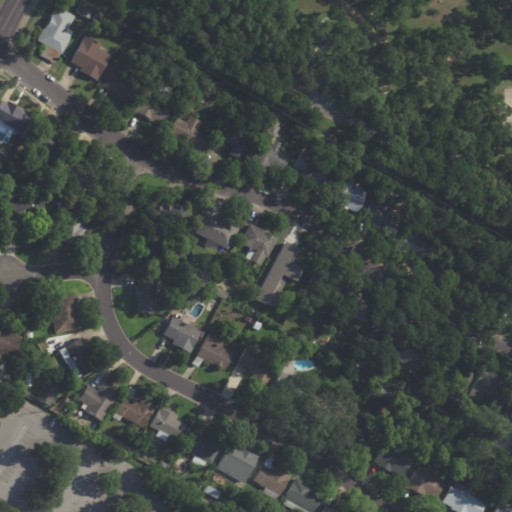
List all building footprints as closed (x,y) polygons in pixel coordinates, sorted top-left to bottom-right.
[(65,28),(61,35),(67,38),(53,63),(37,55),(42,44),(34,40),(53,5),(72,15),(65,28)] [(79,5),(91,12),(87,19),(75,13),(79,5)] [(94,13),(99,16),(96,21),(91,18),(94,13)] [(93,41),(99,44),(97,49),(105,53),(107,50),(110,52),(95,80),(77,71),(79,67),(69,62),(83,35),(93,41)] [(115,96),(116,95),(98,85),(109,65),(141,82),(128,105),(114,97),(115,96)] [(198,70),(212,78),(209,83),(205,81),(199,90),(190,84),(198,70)] [(144,118),(131,112),(142,91),(170,106),(160,126),(144,118)] [(191,91),(194,93),(190,101),(186,99),(191,91)] [(0,101),(4,103),(5,101),(20,109),(19,111),(28,116),(19,133),(0,123),(0,101)] [(178,139),(166,132),(175,117),(184,122),(188,115),(199,122),(195,128),(207,135),(198,151),(187,145),(185,148),(178,144),(180,141),(178,139)] [(272,137),(264,133),(271,119),(277,123),(275,126),(278,127),(272,137)] [(227,153),(231,146),(223,142),(225,140),(215,135),(221,122),(252,139),(240,161),(227,153)] [(39,126),(53,137),(52,139),(60,146),(49,160),(24,141),(37,125),(39,126)] [(300,133),(297,141),(291,138),(294,130),(300,133)] [(280,144),(276,151),(287,156),(278,171),(267,165),(265,169),(248,160),(259,141),(264,144),(265,143),(269,146),(273,139),(280,144)] [(301,174),(299,174),(300,172),(291,167),(300,150),(330,166),(315,192),(303,185),(307,178),(301,174)] [(69,161),(84,173),(73,187),(51,170),(62,156),(69,161)] [(15,163),(21,167),(18,172),(12,168),(15,163)] [(340,174),(353,181),(349,188),(351,189),(353,185),(366,192),(354,213),(347,209),(345,211),(324,198),(339,173),(340,174)] [(25,198),(42,201),(39,220),(18,217),(17,224),(0,222),(3,195),(12,197),(12,192),(20,193),(20,198),(25,198)] [(379,229),(370,225),(371,223),(360,218),(369,201),(375,204),(380,194),(390,200),(385,210),(402,220),(391,240),(378,233),(380,230),(379,229)] [(82,209),(80,220),(81,220),(79,227),(84,228),(80,246),(57,241),(65,204),(82,207),(82,209)] [(181,221),(150,221),(150,205),(181,205),(181,221)] [(212,216),(222,221),(224,219),(238,226),(226,249),(194,233),(205,212),(212,216)] [(256,227),(276,238),(266,258),(264,256),(259,266),(244,258),(249,248),(238,243),(248,223),(256,227)] [(419,231),(422,232),(419,238),(431,245),(419,265),(392,249),(404,229),(412,233),(415,228),(419,231)] [(141,246),(141,234),(165,234),(165,268),(141,268),(141,246)] [(280,250),(294,258),(297,252),(310,259),(298,281),(269,264),(278,249),(280,250)] [(434,273),(427,269),(438,251),(449,258),(438,276),(434,273)] [(206,269),(209,281),(201,283),(197,271),(206,269)] [(320,274),(341,285),(331,303),(321,298),(318,303),(310,298),(312,294),(303,289),(313,270),(320,274)] [(132,297),(132,285),(134,285),(134,279),(141,279),(141,273),(152,273),(152,279),(155,279),(155,280),(160,280),(160,292),(155,292),(155,313),(135,313),(135,299),(132,299),(132,297)] [(489,309),(459,293),(468,277),(480,283),(484,277),(501,286),(489,309)] [(221,289),(226,292),(222,299),(210,293),(214,286),(221,289)] [(347,291),(362,300),(362,301),(373,307),(364,323),(336,308),(345,291),(347,291)] [(500,309),(511,315),(511,293),(508,291),(500,309)] [(73,297),(79,329),(53,334),(47,298),(73,293),(73,297)] [(256,301),(268,307),(263,317),(251,311),(256,301)] [(181,316),(187,320),(185,324),(198,332),(186,353),(169,344),(171,340),(160,334),(161,333),(157,331),(161,324),(165,325),(170,316),(179,321),(181,316)] [(374,321),(402,336),(392,355),(363,338),(374,320),(374,321)] [(256,322),(261,324),(257,331),(252,328),(256,322)] [(0,326),(4,328),(3,330),(20,338),(11,360),(0,355),(0,326)] [(196,367),(190,364),(206,333),(222,342),(219,347),(230,353),(221,370),(201,359),(197,367),(196,367)] [(72,335),(75,339),(79,337),(96,366),(73,380),(57,350),(65,346),(61,340),(72,334),(72,335)] [(311,337),(315,340),(312,346),(307,343),(311,337)] [(410,339),(440,354),(427,381),(403,369),(405,364),(396,360),(407,337),(410,339)] [(345,344),(353,348),(347,360),(339,355),(345,344)] [(251,376),(252,375),(234,366),(245,345),(276,362),(262,388),(248,381),(251,376)] [(448,355),(466,364),(464,368),(472,371),(460,395),(433,382),(447,354),(448,355)] [(492,373),(503,380),(503,381),(511,386),(511,388),(503,404),(473,386),(483,370),(487,373),(488,371),(492,373)] [(22,371),(30,371),(30,388),(23,388),(22,371)] [(281,373),(307,387),(298,405),(269,390),(278,371),(281,373)] [(57,392),(48,406),(41,402),(40,404),(36,402),(37,399),(35,398),(44,384),(57,392)] [(101,387),(114,396),(97,420),(81,410),(84,405),(78,401),(88,386),(95,391),(99,385),(101,387)] [(130,387),(134,390),(129,400),(137,404),(139,399),(154,407),(150,414),(148,413),(141,428),(120,417),(118,421),(111,417),(122,396),(123,397),(128,387),(130,387)] [(377,396),(380,389),(399,399),(395,406),(377,396)] [(341,426),(337,432),(303,412),(312,397),(335,410),(341,399),(352,406),(341,426)] [(511,426),(501,420),(511,402),(511,426)] [(161,408),(176,416),(174,420),(183,425),(175,441),(167,437),(165,442),(154,436),(156,432),(147,426),(158,406),(161,408)] [(369,453),(341,439),(355,412),(363,416),(358,425),(378,435),(369,453)] [(193,432),(201,437),(204,431),(222,441),(209,465),(205,463),(201,469),(190,463),(193,456),(181,450),(191,431),(193,432)] [(231,443),(257,456),(242,483),(215,468),(229,441),(231,443)] [(384,445),(411,460),(402,477),(389,470),(387,472),(376,465),(377,464),(371,461),(381,443),(384,445)] [(267,455),(273,459),(269,465),(289,476),(275,501),(260,492),(263,488),(251,481),(260,465),(260,466),(267,455)] [(159,461),(165,465),(161,472),(155,468),(159,461)] [(411,492),(404,488),(418,463),(434,471),(431,477),(442,483),(434,499),(424,494),(421,497),(411,492)] [(296,479),(312,487),(310,491),(320,496),(312,511),(295,511),(281,505),(285,495),(284,495),(293,477),(296,479)] [(468,495),(484,503),(479,511),(454,511),(449,509),(450,507),(440,502),(449,486),(453,488),(456,482),(471,489),(468,495)] [(207,486),(220,493),(216,499),(203,493),(207,486)] [(491,511),(498,500),(511,507),(511,511),(491,511)]
